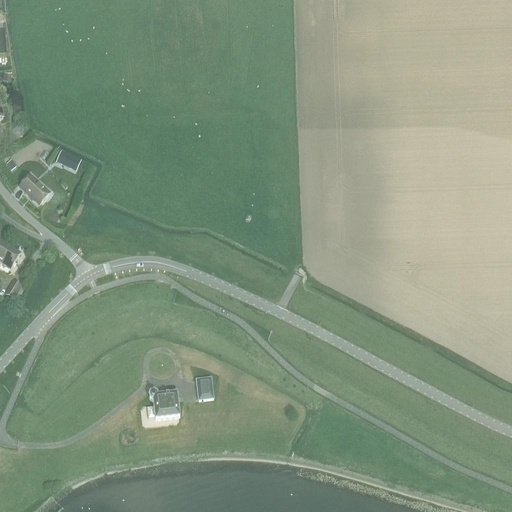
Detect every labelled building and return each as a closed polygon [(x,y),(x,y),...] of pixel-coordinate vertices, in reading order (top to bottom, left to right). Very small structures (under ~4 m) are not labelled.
[(0,148),(2,152),(19,144),(15,137),(0,144),(0,148)] [(61,154),(57,163),(77,173),(81,163),(61,154)] [(7,165),(11,172),(16,169),(15,169),(12,162),(7,165)] [(39,207),(50,195),(30,178),(20,190),(39,207)] [(1,242),(0,242),(0,262),(2,264),(3,263),(12,268),(11,270),(21,255),(1,242)] [(14,283),(6,297),(13,301),(22,288),(14,283)] [(196,382),(199,403),(214,401),(211,380),(196,382)] [(154,403),(154,406),(154,409),(147,410),(149,421),(156,420),(156,422),(179,419),(180,419),(177,396),(158,398),(158,397),(158,396),(157,395),(156,395),(155,394),(154,394),(153,394),(152,395),(151,395),(151,396),(150,396),(150,397),(150,398),(150,399),(150,400),(150,401),(151,402),(152,402),(152,403),(153,403),(154,403)]
